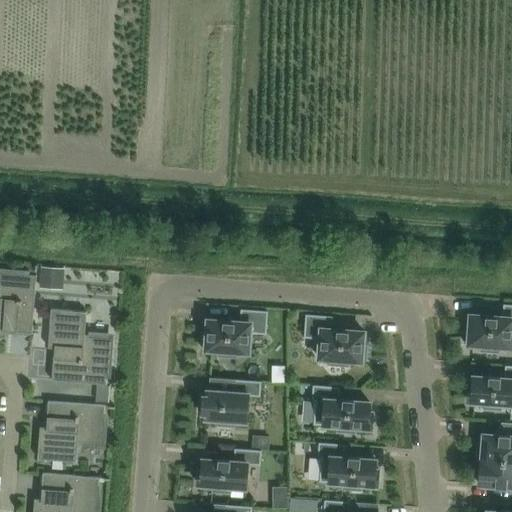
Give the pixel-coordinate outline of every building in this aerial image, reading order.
[(42,268),(40,287),(61,289),(63,269),(42,268)] [(36,274),(0,271),(0,336),(5,337),(6,329),(14,330),(14,332),(31,333),(36,274)] [(511,347),(511,304),(503,304),(502,316),(470,314),(469,327),(464,327),(463,342),(468,342),(467,344),(480,345),(480,351),(498,352),(498,346),(511,347)] [(106,384),(109,336),(84,334),(86,311),(50,308),(47,347),(55,348),(55,356),(53,356),(51,380),(106,384)] [(202,332),(201,347),(205,347),(205,349),(218,350),(217,356),(236,357),(236,351),(248,352),(250,331),(265,333),(267,311),(241,309),(240,321),(207,319),(206,332),(202,332)] [(279,332),(280,312),(269,312),(269,332),(279,332)] [(366,360),(367,344),(362,344),(363,331),(331,328),(332,316),(305,314),(304,336),(320,337),(318,357),(330,358),(330,364),(348,366),(348,360),(361,361),(361,359),(366,360)] [(284,365),(271,365),(271,381),(283,381),(284,365)] [(469,384),(468,401),(483,402),(482,408),(501,409),(501,403),(511,404),(511,365),(505,365),(504,377),(488,375),(488,376),(473,375),(472,384),(469,384)] [(260,381),(234,379),(233,392),(206,390),(205,395),(202,395),(201,412),(204,412),(204,418),(216,419),(216,425),(234,426),(235,420),(247,421),(249,394),(259,395),(260,381)] [(368,411),(369,401),(353,400),(353,399),(338,398),(339,387),(312,384),(311,399),(315,399),(313,423),(337,425),(336,431),(355,432),(355,426),(370,428),(372,411),(368,411)] [(98,386),(97,401),(108,402),(109,387),(98,386)] [(101,444),(104,405),(47,401),(46,419),(48,419),(47,427),(39,426),(37,458),(76,461),(77,442),(101,444)] [(299,425),(300,409),(283,408),(283,425),(299,425)] [(511,422),(503,421),(502,434),(510,435),(510,436),(511,435),(511,422)] [(483,433),(482,443),(477,443),(476,458),(481,459),(511,461),(511,435),(510,436),(510,435),(502,434),(499,434),(499,435),(483,433)] [(252,437),(251,448),(268,450),(269,438),(252,437)] [(318,442),(317,456),(321,456),(319,481),(343,482),(342,488),(360,490),(361,484),(376,485),(377,468),(374,468),(375,459),(359,457),(344,456),(345,444),(318,442)] [(234,448),(233,460),(203,458),(202,467),(198,467),(197,484),(212,485),(212,491),(230,492),(230,486),(245,487),(247,463),(260,464),(261,450),(234,448)] [(511,461),(481,459),(478,484),(495,485),(495,486),(506,487),(506,486),(511,486),(511,461)] [(96,511),(99,477),(42,472),(41,490),(42,490),(42,498),(34,498),(32,511),(96,511)] [(324,499),(322,511),(349,511),(350,501),(324,499)]
